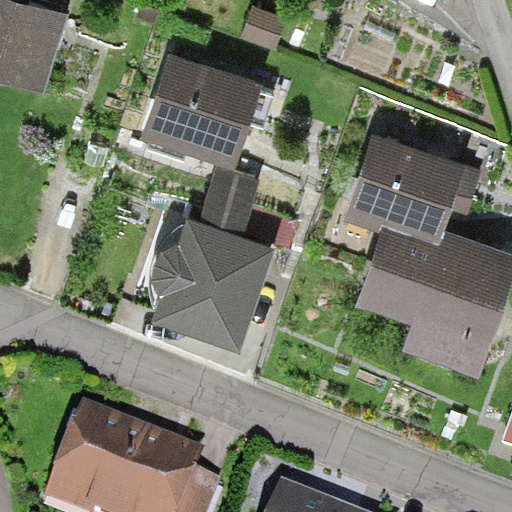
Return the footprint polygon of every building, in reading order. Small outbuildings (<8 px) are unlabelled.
[(65,7),(44,0),(0,0),(0,69),(38,83),(65,7)] [(260,69),(167,40),(142,123),(235,152),(260,69)] [(467,170),(374,141),(351,214),(389,226),(359,324),(491,364),(511,295),(511,249),(449,230),(467,170)] [(260,172),(219,158),(204,205),(246,218),(260,172)] [(154,303),(242,334),(277,234),(186,202),(176,230),(161,240),(153,262),(159,287),(154,303)] [(511,398),(508,397),(491,441),(509,448),(500,473),(511,477),(511,398)] [(192,511),(214,462),(87,409),(51,495),(92,511),(192,511)] [(332,511),(288,492),(278,511),(332,511)]
